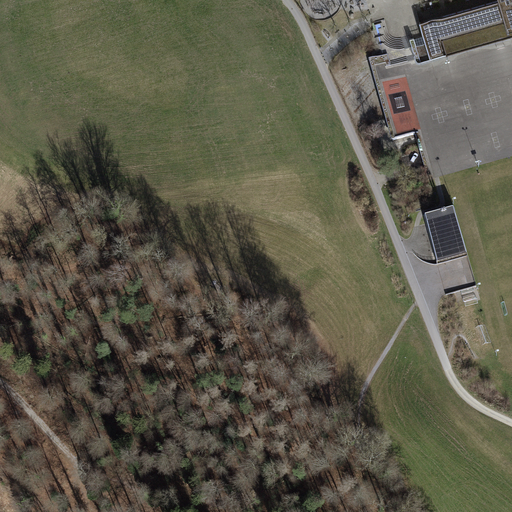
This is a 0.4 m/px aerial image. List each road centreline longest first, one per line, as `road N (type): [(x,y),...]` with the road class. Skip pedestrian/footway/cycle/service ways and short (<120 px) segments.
road 1 (track): [(0,242),(49,265),(118,244),(147,256),(244,309),(304,362),(358,431)]
road 2 (track): [(420,298),(287,0)]
road 3 (track): [(511,424),(458,388),(420,298)]
road 4 (track): [(358,431),(370,373),(420,298)]
